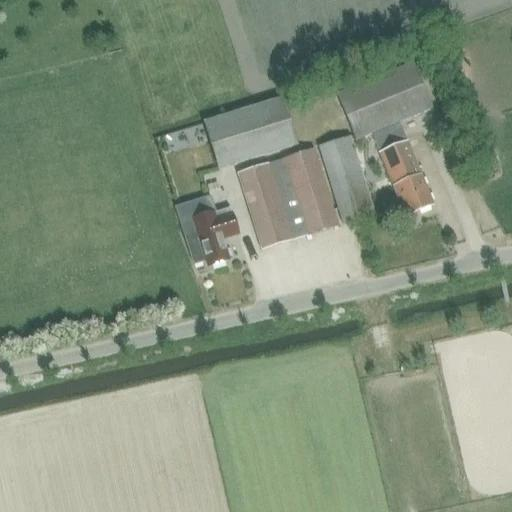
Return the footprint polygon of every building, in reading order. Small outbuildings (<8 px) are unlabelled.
[(431,111),(412,66),(338,97),(356,142),(431,111)] [(296,147),(282,100),(204,124),(219,171),(296,147)] [(401,129),(373,140),(384,166),(388,177),(405,218),(433,206),(401,129)] [(372,216),(360,174),(349,137),(319,146),(342,225),(372,216)] [(314,150),(285,159),(309,234),(338,225),(314,150)] [(268,165),(238,175),(262,250),(292,240),(268,165)] [(197,235),(185,239),(194,266),(205,262),(207,269),(229,262),(223,242),(238,237),(235,227),(229,209),(213,215),(213,214),(193,221),(197,235)]
